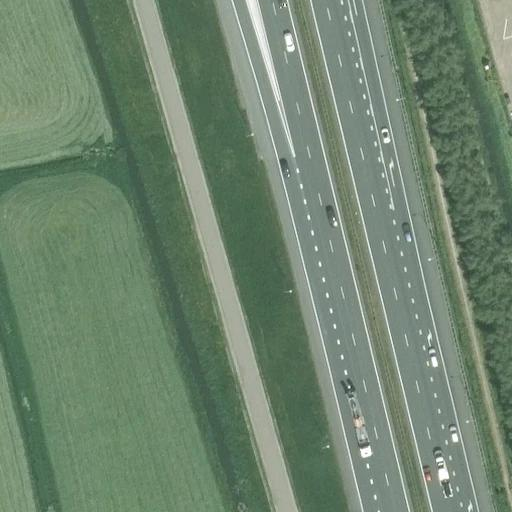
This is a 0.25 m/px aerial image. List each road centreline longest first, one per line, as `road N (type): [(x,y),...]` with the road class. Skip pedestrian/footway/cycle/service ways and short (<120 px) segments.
road 1 (unclassified): [(288,511),(144,0)]
road 2 (motorway): [(448,511),(325,0)]
road 3 (motorway): [(308,156),(393,511)]
road 4 (motorway): [(240,0),(308,156)]
road 5 (motorway): [(271,0),(308,156)]
